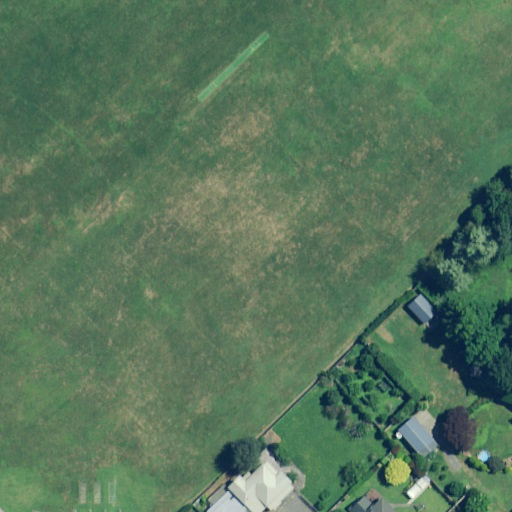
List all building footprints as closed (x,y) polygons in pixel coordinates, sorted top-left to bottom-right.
[(438,313),(421,294),(408,307),(425,325),(438,313)] [(438,447),(414,419),(399,431),(422,459),(438,447)] [(278,474),(266,462),(246,482),(240,476),(228,488),(252,511),(262,511),(267,508),(271,511),(296,487),(280,472),(278,474)] [(432,482),(426,475),(407,493),(414,500),(432,482)] [(246,511),(227,493),(208,511),(246,511)] [(373,506),(364,496),(348,510),(349,511),(394,511),(382,498),(373,506)]
